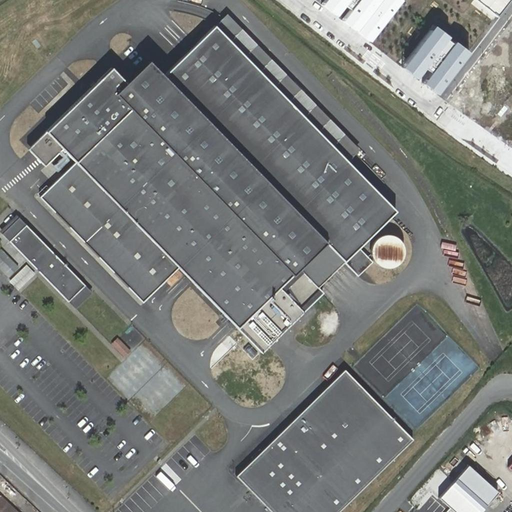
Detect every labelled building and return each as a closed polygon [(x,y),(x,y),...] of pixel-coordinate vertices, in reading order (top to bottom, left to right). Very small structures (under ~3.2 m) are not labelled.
[(400,0),(324,0),(322,3),(337,15),(344,7),(349,11),(343,19),(370,40),(401,0),(400,0)] [(509,0),(476,0),(497,16),(509,0)] [(61,148),(74,162),(39,197),(142,303),(178,268),(186,276),(261,352),(323,292),(317,287),(343,261),(357,276),(372,262),(358,247),(395,211),(346,161),(359,150),(226,14),(163,76),(148,60),(126,82),(111,67),(27,149),(44,166),(61,148)] [(434,25),(402,66),(417,78),(424,69),(430,73),(423,82),(437,93),(469,53),(434,25)] [(21,137),(25,142),(63,107),(58,102),(21,137)] [(19,217),(2,234),(9,241),(26,225),(19,217)] [(26,225),(9,241),(68,302),(85,285),(26,225)] [(1,249),(0,249),(0,258),(13,272),(18,267),(1,249)] [(85,285),(68,302),(75,309),(92,292),(85,285)] [(116,337),(109,344),(123,358),(129,350),(116,337)] [(333,511),(411,437),(344,370),(238,474),(273,511),(333,511)] [(439,498),(454,511),(478,511),(497,491),(468,465),(439,498)] [(0,511),(17,511),(1,496),(0,496),(0,511)]
